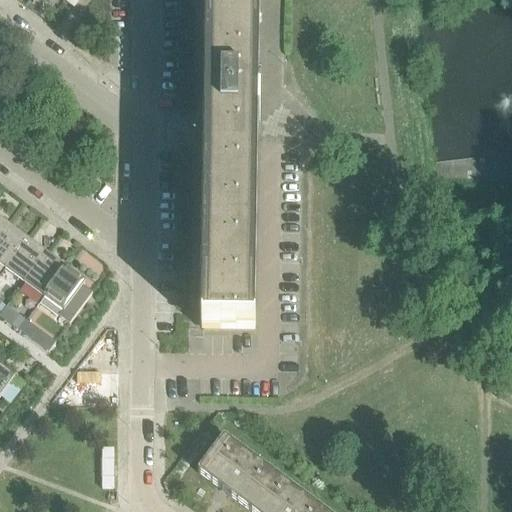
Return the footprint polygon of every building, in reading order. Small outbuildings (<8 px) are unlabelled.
[(66,0),(64,2),(73,9),(79,0),(66,0)] [(256,0),(207,0),(203,331),(252,332),(256,0)] [(26,242),(6,227),(0,235),(0,267),(4,271),(26,242)] [(45,256),(26,242),(4,271),(23,285),(45,256)] [(64,271),(45,256),(23,285),(43,300),(64,271)] [(84,285),(64,271),(43,300),(63,314),(84,285)] [(18,333),(25,323),(13,314),(6,323),(18,333)] [(25,323),(18,333),(24,337),(32,328),(25,323)] [(47,340),(40,349),(47,354),(55,345),(47,340)] [(0,398),(14,380),(0,369),(0,398)] [(197,475),(214,488),(246,511),(249,511),(275,479),(223,440),(197,475)] [(319,511),(275,479),(249,511),(319,511)]
